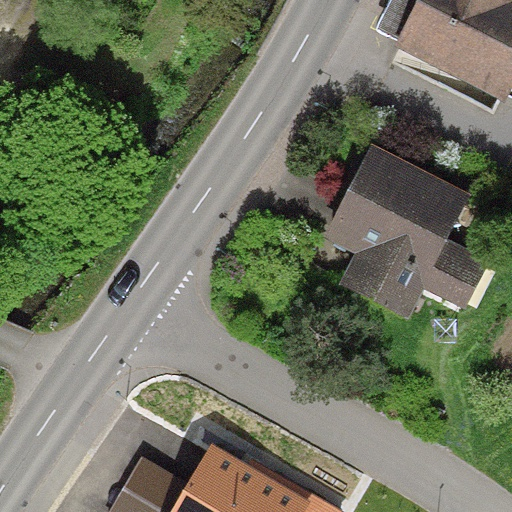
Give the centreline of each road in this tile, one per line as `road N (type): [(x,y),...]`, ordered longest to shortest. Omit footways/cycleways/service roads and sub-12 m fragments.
road 1 (residential): [(481,511),(429,471),(228,369),(130,301)]
road 2 (secondary): [(328,0),(130,301)]
road 3 (secondary): [(130,301),(0,495)]
